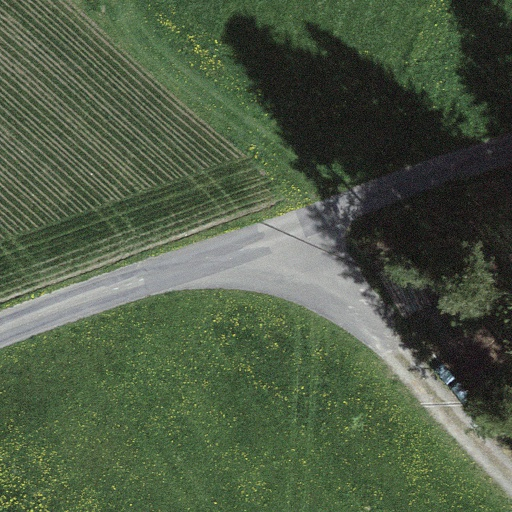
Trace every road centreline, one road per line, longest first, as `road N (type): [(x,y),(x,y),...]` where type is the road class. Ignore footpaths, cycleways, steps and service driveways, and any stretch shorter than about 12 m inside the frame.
road 1 (track): [(0,331),(511,148)]
road 2 (track): [(511,475),(419,370),(270,232)]
